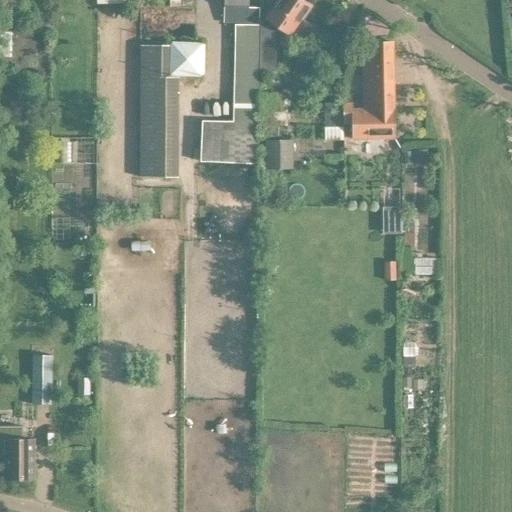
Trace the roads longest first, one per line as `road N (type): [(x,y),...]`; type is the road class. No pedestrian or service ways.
road 1 (track): [(413,32),(449,145),(452,182),(447,511)]
road 2 (residential): [(511,97),(364,0)]
